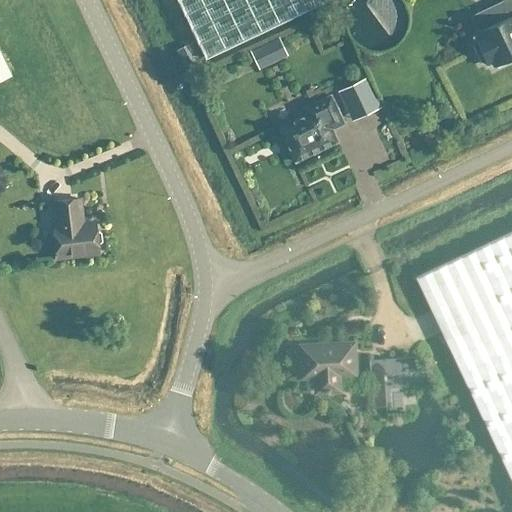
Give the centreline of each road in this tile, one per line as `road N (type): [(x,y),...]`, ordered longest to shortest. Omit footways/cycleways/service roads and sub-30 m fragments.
road 1 (unclassified): [(201,283),(232,279),(511,149)]
road 2 (unclassified): [(201,283),(192,244),(77,0)]
road 3 (unclassified): [(159,441),(201,283)]
road 4 (tertiary): [(0,423),(67,424),(159,441)]
road 5 (tertiary): [(280,511),(237,478),(159,441)]
